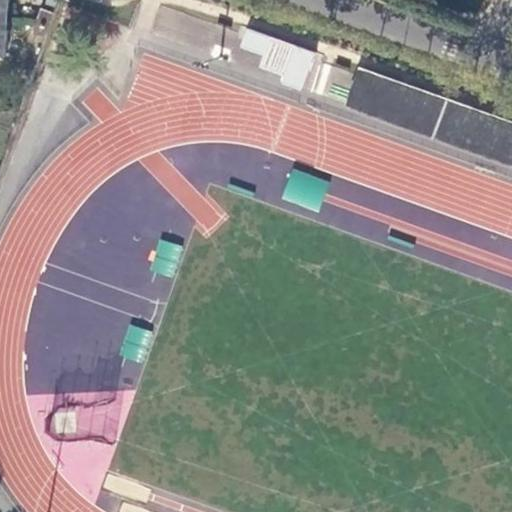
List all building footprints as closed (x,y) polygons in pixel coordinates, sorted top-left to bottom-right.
[(0,0),(0,19),(9,20),(10,0),(0,0)] [(158,8),(157,31),(179,32),(180,8),(158,8)] [(53,25),(57,14),(43,10),(40,21),(53,25)] [(9,20),(0,19),(0,56),(6,57),(9,20)] [(36,32),(49,36),(53,25),(40,21),(36,32)] [(286,62),(311,70),(318,52),(251,28),(245,45),(268,54),(265,63),(283,70),(286,62)] [(358,79),(511,133),(511,121),(362,68),(358,79)] [(511,133),(358,79),(349,104),(511,162),(511,133)] [(171,277),(182,246),(161,239),(150,270),(171,277)]
